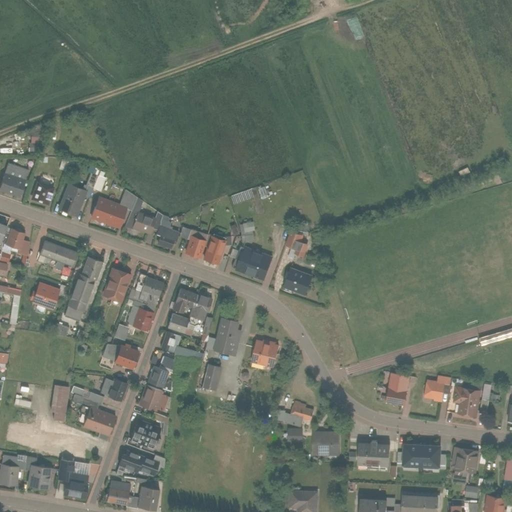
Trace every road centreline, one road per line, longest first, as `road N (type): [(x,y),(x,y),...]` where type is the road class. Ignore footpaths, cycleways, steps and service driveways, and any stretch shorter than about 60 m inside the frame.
road 1 (residential): [(511,442),(371,418),(327,378),(285,313),(249,290),(179,266)]
road 2 (track): [(0,137),(371,0)]
road 3 (residential): [(90,511),(179,266)]
road 4 (residential): [(179,266),(0,203)]
